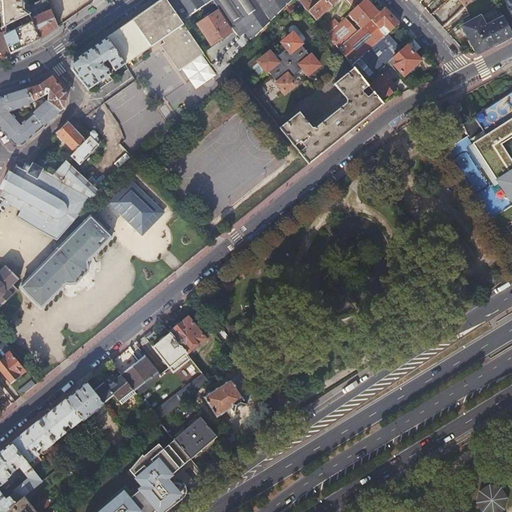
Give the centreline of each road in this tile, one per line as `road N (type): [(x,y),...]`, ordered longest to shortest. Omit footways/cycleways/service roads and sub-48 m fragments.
road 1 (residential): [(464,75),(391,114),(0,429)]
road 2 (secondary): [(511,293),(184,511)]
road 3 (primary): [(511,329),(212,511)]
road 4 (secondary): [(268,511),(511,360)]
road 5 (primary): [(320,511),(511,395)]
road 6 (residential): [(49,57),(74,93),(72,105),(24,152),(0,157)]
